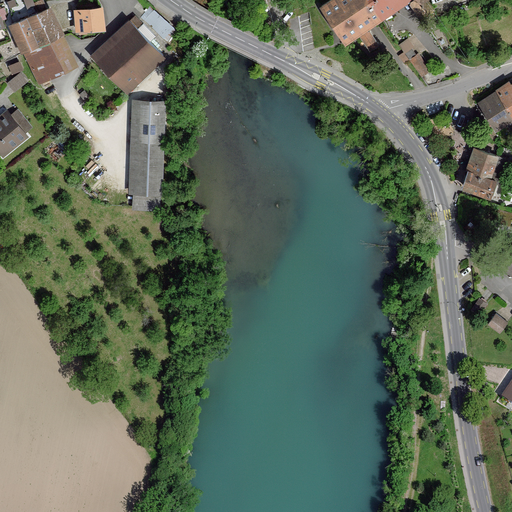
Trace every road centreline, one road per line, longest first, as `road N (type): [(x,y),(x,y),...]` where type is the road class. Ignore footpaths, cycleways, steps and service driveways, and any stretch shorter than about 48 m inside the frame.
road 1 (tertiary): [(446,241),(485,511)]
road 2 (tertiary): [(380,111),(171,0)]
road 3 (tertiary): [(380,111),(425,166),(446,241)]
road 4 (unclassified): [(380,111),(511,68)]
